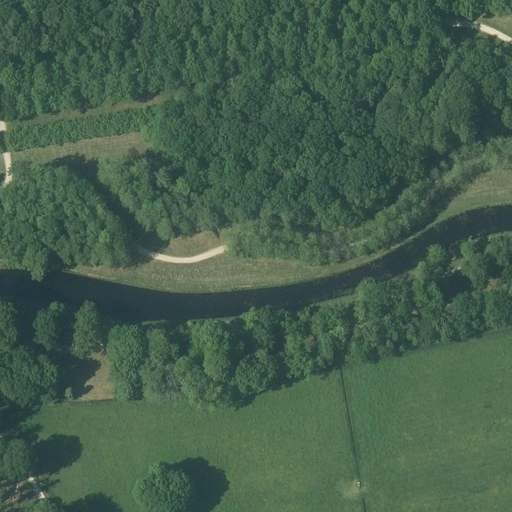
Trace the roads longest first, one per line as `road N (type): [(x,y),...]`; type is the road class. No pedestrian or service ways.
road 1 (track): [(10,183),(59,183),(88,196),(142,249),(194,259),(244,241),(328,249),(367,242),(457,166),(511,159)]
road 2 (track): [(511,39),(461,19),(420,23),(0,94)]
